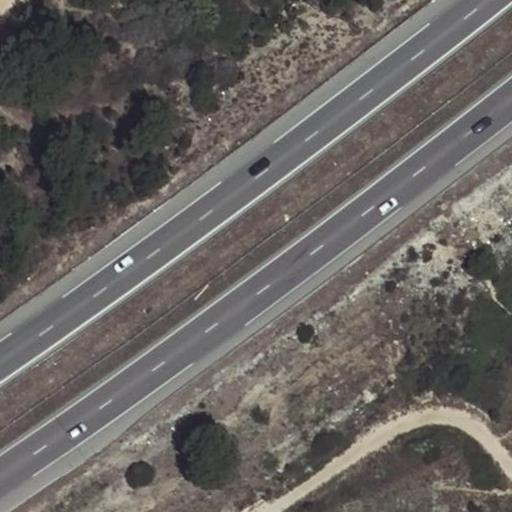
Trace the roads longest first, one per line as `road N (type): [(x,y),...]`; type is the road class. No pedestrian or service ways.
road 1 (motorway): [(0,471),(263,288),(511,95)]
road 2 (motorway): [(484,0),(245,188),(0,360)]
road 3 (track): [(264,511),(415,423),(469,418),(511,470)]
